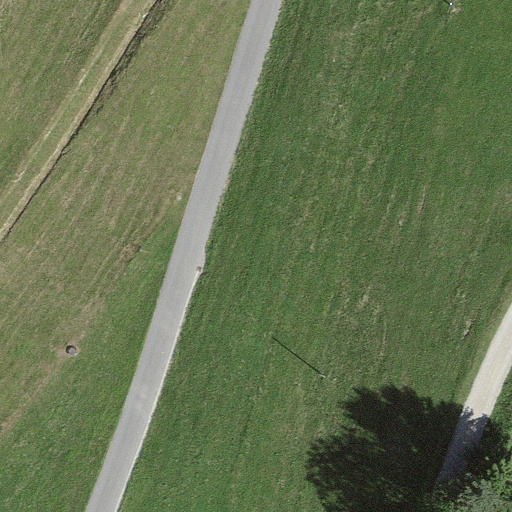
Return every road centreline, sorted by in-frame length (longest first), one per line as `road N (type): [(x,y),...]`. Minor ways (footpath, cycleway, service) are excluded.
road 1 (unclassified): [(100,511),(266,0)]
road 2 (track): [(0,212),(134,0)]
road 3 (track): [(434,511),(511,329)]
